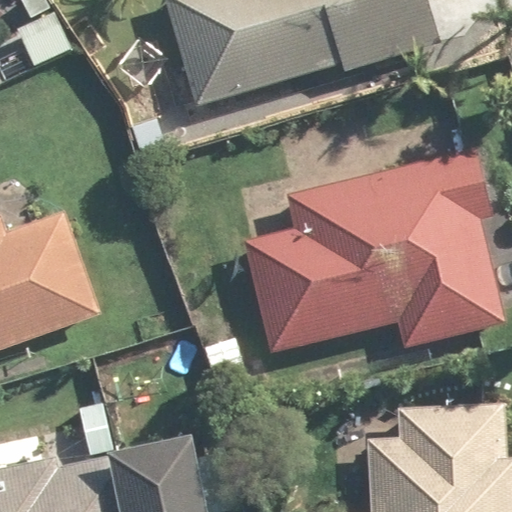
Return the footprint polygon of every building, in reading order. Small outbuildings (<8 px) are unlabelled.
[(48,0),(10,0),(6,2),(36,63),(71,46),(48,0)] [(168,0),(197,107),(438,43),(426,0),(168,0)] [(496,222),(478,150),(295,197),(302,223),(246,238),(276,354),(395,323),(402,350),(506,323),(482,226),(496,222)] [(0,353),(104,317),(68,214),(4,237),(0,226),(0,353)] [(370,511),(511,511),(511,462),(509,462),(508,409),(406,410),(406,440),(370,441),(370,511)] [(0,511),(204,511),(187,436),(0,479),(0,511)]
